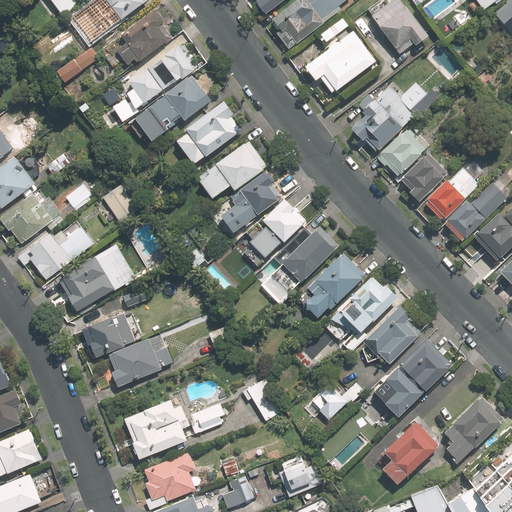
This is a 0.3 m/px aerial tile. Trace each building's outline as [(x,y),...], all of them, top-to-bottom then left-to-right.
[(53,0),(64,16),(82,5),(79,0),(53,0)] [(93,0),(88,4),(107,31),(124,19),(149,0),(93,0)] [(285,0),(257,0),(267,13),(285,0)] [(298,0),(276,17),(278,20),(275,22),(279,29),(282,27),(285,31),(280,34),(291,48),(343,9),(340,6),(347,0),(298,0)] [(431,35),(404,0),(381,0),(369,9),(402,52),(416,41),(419,45),(431,35)] [(478,15),(466,0),(461,0),(436,19),(449,37),(478,15)] [(124,34),(130,40),(117,51),(129,65),(137,59),(140,63),(144,60),(149,56),(171,38),(160,24),(167,19),(157,7),(124,34)] [(381,60),(358,29),(311,63),(322,78),(325,76),(337,92),(381,60)] [(168,53),(169,55),(132,81),(137,87),(130,92),(140,107),(167,88),(171,85),(184,76),(186,77),(200,67),(183,43),(168,53)] [(93,46),(60,70),(61,71),(69,82),(102,58),(94,47),(93,46)] [(185,115),(188,119),(215,99),(204,86),(202,87),(192,75),(177,87),(168,93),(138,116),(156,139),(178,123),(177,121),(185,115)] [(406,92),(402,96),(392,84),(375,98),(369,92),(358,102),(369,115),(354,127),(375,152),(380,148),(407,125),(418,116),(419,118),(446,95),(437,85),(428,92),(419,81),(406,92)] [(238,112),(227,99),(189,128),(191,131),(180,139),(198,162),(209,154),(210,155),(243,130),(232,116),(238,112)] [(20,124),(10,110),(0,117),(0,157),(15,147),(18,152),(30,143),(28,140),(43,129),(32,114),(20,124)] [(417,136),(410,127),(382,152),(383,153),(379,156),(387,165),(390,162),(401,174),(424,153),(422,152),(431,144),(421,132),(417,136)] [(267,158),(251,138),(201,175),(217,196),(233,184),(238,190),(267,168),(263,161),(267,158)] [(450,172),(430,152),(405,177),(415,188),(413,191),(422,200),(450,172)] [(21,155),(20,154),(0,167),(0,208),(39,181),(21,155)] [(465,167),(451,180),(449,178),(429,196),(431,198),(428,201),(443,217),(446,213),(448,216),(468,198),(466,197),(467,196),(480,183),(465,167)] [(236,199),(233,196),(210,215),(225,235),(229,232),(233,238),(244,230),(242,226),(260,212),(275,200),(278,204),(285,198),(274,184),(278,180),(269,168),(242,189),(245,192),(236,199)] [(96,197),(84,182),(68,195),(80,210),(96,197)] [(126,183),(105,197),(121,222),(142,208),(126,183)] [(485,220),(489,217),(509,196),(499,186),(495,190),(491,185),(474,202),(470,198),(446,222),(465,241),(485,220)] [(35,199),(32,195),(4,215),(13,229),(14,228),(24,242),(56,220),(55,218),(63,212),(51,196),(45,200),(42,195),(35,199)] [(298,207),(288,197),(265,219),(287,241),(305,223),(293,211),(298,207)] [(511,215),(505,208),(475,235),(499,262),(511,250),(511,215)] [(284,243),(268,225),(253,238),(269,256),(284,243)] [(62,243),(54,231),(33,247),(37,253),(32,256),(48,278),(97,242),(85,226),(62,243)] [(339,247),(321,227),(286,259),(288,262),(275,273),(291,291),(339,247)] [(140,277),(120,243),(67,275),(77,292),(72,295),(82,312),(140,277)] [(367,273),(344,251),(311,286),(318,293),(308,303),(322,317),(331,307),(333,309),(367,273)] [(511,260),(503,269),(511,279),(511,260)] [(366,329),(402,296),(392,285),(388,288),(377,276),(326,322),(339,336),(349,326),(355,332),(345,341),(353,350),(370,334),(366,329)] [(150,285),(125,293),(129,305),(154,297),(150,285)] [(415,314),(405,304),(367,339),(386,359),(388,357),(393,363),(425,333),(412,318),(415,314)] [(140,339),(129,310),(82,328),(89,345),(94,343),(99,355),(140,339)] [(231,322),(211,330),(218,348),(239,340),(231,322)] [(164,332),(111,353),(118,369),(114,371),(120,385),(164,367),(164,366),(176,361),(164,332)] [(408,359),(404,363),(376,389),(401,415),(429,389),(433,386),(445,375),(447,377),(458,366),(431,337),(408,359)] [(0,389),(12,385),(4,360),(1,361),(0,357),(0,389)] [(268,378),(250,387),(268,421),(285,413),(268,378)] [(351,402),(333,383),(315,400),(333,419),(351,402)] [(0,430),(25,422),(23,417),(26,416),(22,404),(27,402),(21,388),(0,395),(0,430)] [(484,396),(444,431),(454,443),(449,447),(456,455),(453,458),(458,463),(506,421),(484,396)] [(176,397),(127,416),(143,457),(190,439),(184,423),(190,421),(184,403),(179,405),(176,397)] [(198,418),(192,420),(197,433),(226,422),(224,416),(228,414),(222,400),(195,411),(198,418)] [(401,483),(443,445),(442,443),(420,420),(389,449),(396,457),(386,467),(400,482),(401,483)] [(0,474),(11,470),(12,473),(45,459),(46,458),(33,427),(31,428),(0,440),(0,474)] [(511,511),(511,427),(469,468),(503,511),(511,511)] [(191,450),(148,467),(152,479),(148,481),(158,505),(169,501),(199,488),(192,470),(198,468),(191,450)] [(314,479),(309,464),(288,471),(293,487),(314,479)] [(33,474),(33,473),(0,484),(0,511),(13,511),(44,501),(33,474)] [(235,489),(224,494),(230,507),(251,498),(241,473),(230,478),(235,489)] [(456,511),(450,502),(441,484),(415,494),(421,511),(456,511)] [(497,511),(492,505),(477,486),(450,502),(456,511),(497,511)] [(203,505),(198,494),(157,510),(157,511),(216,511),(212,502),(203,505)] [(332,511),(330,511),(335,502),(327,495),(288,511),(332,511)]
